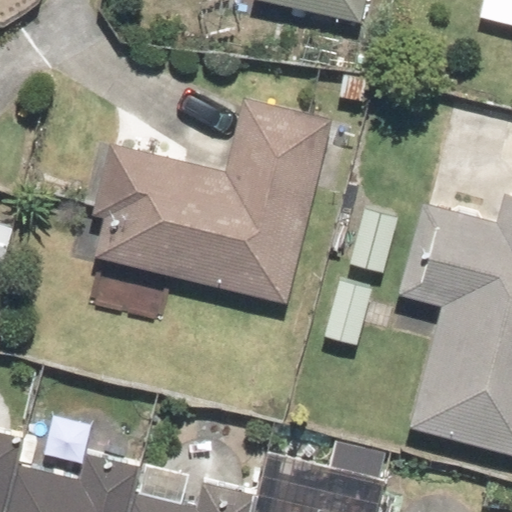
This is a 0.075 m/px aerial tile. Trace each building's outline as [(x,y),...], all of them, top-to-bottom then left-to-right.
[(253,0),(252,7),(360,28),(365,0),(253,0)] [(511,0),(480,0),(475,26),(511,33),(511,0)] [(279,307),(312,188),(339,195),(357,125),(303,111),(237,93),(217,166),(109,136),(77,255),(95,259),(82,306),(124,318),(138,268),(279,307)] [(396,192),(358,183),(317,340),(355,350),(396,192)] [(496,216),(415,199),(396,292),(438,301),(411,428),(511,449),(511,200),(500,198),(496,216)] [(0,499),(10,461),(16,439),(0,435),(0,499)] [(10,461),(0,499),(0,511),(122,511),(127,493),(134,465),(80,451),(73,477),(18,463),(10,461)] [(127,493),(122,511),(248,511),(253,496),(199,482),(192,511),(131,494),(127,493)]
